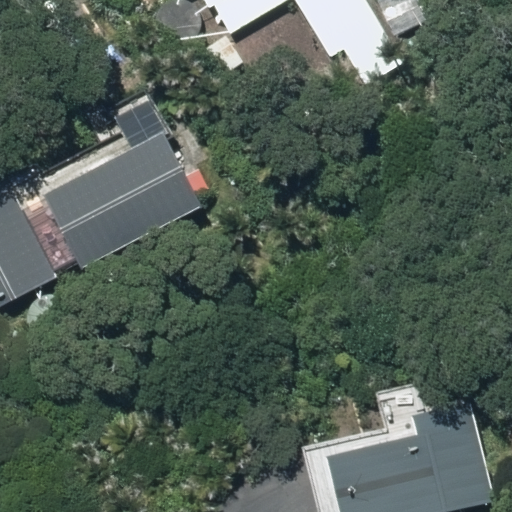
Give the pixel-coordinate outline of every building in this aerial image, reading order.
[(210,0),(232,37),(295,0),(210,0)] [(228,38),(201,55),(216,79),(243,62),(228,38)] [(203,209),(166,138),(49,198),(86,270),(203,209)] [(0,194),(0,310),(60,279),(12,188),(0,194)] [(491,499),(470,409),(417,421),(422,440),(333,461),(345,511),(463,511),(462,506),(491,499)]
